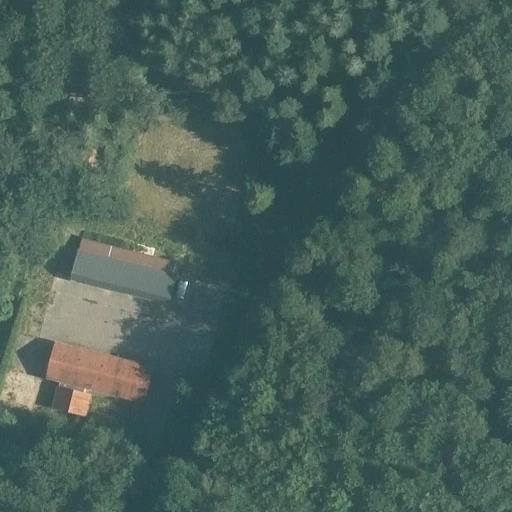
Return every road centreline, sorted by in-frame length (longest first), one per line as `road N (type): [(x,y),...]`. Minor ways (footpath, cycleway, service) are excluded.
road 1 (track): [(481,0),(279,265),(179,462),(127,511)]
road 2 (track): [(158,0),(0,132)]
